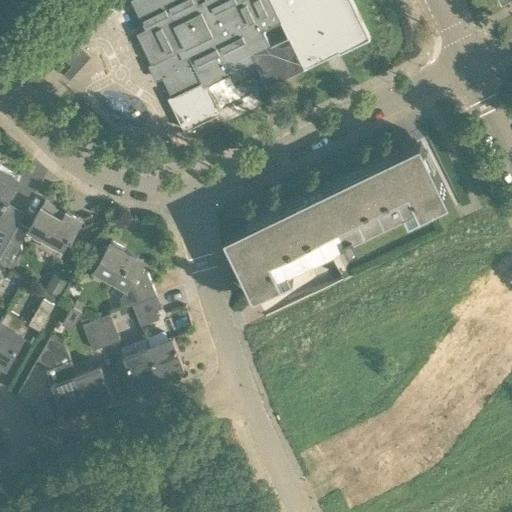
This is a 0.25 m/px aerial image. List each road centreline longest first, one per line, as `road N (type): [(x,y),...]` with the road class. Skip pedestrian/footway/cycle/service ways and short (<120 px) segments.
road 1 (residential): [(180,194),(469,62)]
road 2 (residential): [(23,460),(237,380)]
road 3 (residential): [(0,94),(69,162),(135,193),(180,194)]
road 4 (residential): [(237,380),(180,194)]
road 5 (residential): [(301,511),(237,380)]
